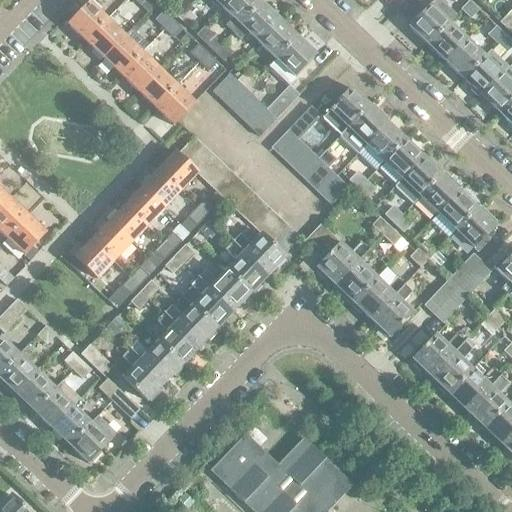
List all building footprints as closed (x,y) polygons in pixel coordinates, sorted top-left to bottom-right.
[(212,0),(221,8),(229,0),(212,0)] [(257,0),(229,0),(221,8),(232,19),(225,26),(233,33),(261,3),(257,0)] [(409,28),(428,45),(449,23),(449,24),(457,16),(439,0),(436,0),(420,16),(418,14),(410,23),(412,25),(409,28)] [(169,10),(178,18),(186,10),(177,1),(169,10)] [(479,11),(469,1),(461,10),(470,20),(479,11)] [(68,26),(86,43),(108,20),(89,3),(68,26)] [(240,40),(247,32),(257,43),(279,20),(261,3),(233,33),(240,40)] [(196,19),(186,10),(178,18),(187,27),(196,19)] [(511,10),(501,23),(511,33),(511,10)] [(155,21),(164,30),(172,21),(163,12),(155,21)] [(86,43),(103,59),(125,36),(108,20),(86,43)] [(279,20),(257,43),(276,60),(297,37),(279,20)] [(182,30),(172,21),(164,30),(173,39),(182,30)] [(467,41),(449,24),(449,23),(428,45),(446,63),(467,41)] [(487,36),(496,46),(505,36),(496,27),(487,36)] [(204,44),(214,53),(222,44),(213,35),(204,44)] [(103,59),(120,76),(142,53),(125,36),(103,59)] [(505,54),(511,47),(511,42),(505,36),(496,46),(505,54)] [(297,37),(276,60),(294,77),(315,54),(297,37)] [(446,63),(464,80),(485,58),(467,41),(446,63)] [(232,53),(222,44),(214,53),(223,62),(232,53)] [(189,54),(199,63),(207,54),(198,45),(189,54)] [(142,53),(120,76),(138,92),(160,69),(142,53)] [(208,72),(215,65),(217,63),(207,54),(199,63),(208,72)] [(503,75),(485,58),(464,80),(472,88),(471,90),(478,97),(480,95),(481,97),(503,75)] [(138,92),(155,109),(177,86),(160,69),(138,92)] [(246,91),(254,82),(245,74),(237,82),(241,86),(246,91)] [(213,93),(224,103),(241,86),(237,82),(229,75),(213,93)] [(511,100),(511,83),(503,75),(481,97),(499,114),(511,100)] [(177,86),(155,109),(173,126),(195,103),(177,86)] [(249,94),(246,91),(241,86),(224,103),(233,111),(249,94)] [(266,110),(276,119),(298,96),(289,87),(266,110)] [(347,129),(369,106),(350,88),(347,92),(345,90),(337,99),(339,100),(322,119),(340,136),(347,129)] [(233,111),(241,120),(258,102),(249,94),(233,111)] [(511,100),(499,114),(511,125),(511,100)] [(266,110),(258,102),(241,120),(250,128),(266,110)] [(387,123),(369,106),(347,129),(365,146),(387,123)] [(311,107),(288,131),(297,140),(320,116),(311,107)] [(259,137),(276,119),(266,110),(250,128),(259,137)] [(387,123),(365,146),(383,163),(405,140),(387,123)] [(281,158),(297,140),(288,131),(271,149),(281,158)] [(178,155),(188,165),(205,147),(195,138),(178,155)] [(281,158),(289,166),(306,148),(297,140),(281,158)] [(422,157),(405,140),(383,163),(384,163),(379,168),(396,185),(422,157)] [(188,165),(197,173),(213,156),(205,147),(188,165)] [(289,166),(298,174),(315,157),(306,148),(289,166)] [(175,153),(158,171),(181,193),(198,174),(197,173),(188,165),(178,155),(175,153)] [(323,154),(318,160),(323,165),(327,168),(329,166),(332,162),(323,154)] [(197,173),(198,174),(205,181),(222,164),(213,156),(197,173)] [(298,174),(307,183),(323,165),(318,160),(315,157),(298,174)] [(414,202),(419,197),(441,175),(422,157),(396,185),(414,202)] [(205,181),(214,189),(231,172),(222,164),(205,181)] [(307,183),(316,191),(332,173),(327,168),(323,165),(307,183)] [(164,210),(181,193),(158,171),(141,188),(164,210)] [(240,181),(231,172),(214,189),(223,198),(240,181)] [(348,182),(357,190),(367,180),(357,172),(348,182)] [(348,188),(332,173),(316,191),(331,206),(348,188)] [(419,197),(437,214),(459,192),(456,189),(458,187),(450,179),(448,181),(441,175),(419,197)] [(380,192),(367,180),(357,190),(370,202),(380,192)] [(253,193),(243,184),(226,201),(236,210),(253,193)] [(141,188),(125,205),(148,227),(164,210),(141,188)] [(0,210),(11,200),(0,189),(0,210)] [(459,192),(437,214),(455,231),(476,209),(468,200),(470,198),(461,190),(459,192)] [(236,210),(245,219),(261,201),(253,193),(236,210)] [(206,199),(197,208),(206,216),(214,208),(206,199)] [(0,210),(0,232),(6,239),(28,216),(11,200),(0,210)] [(245,219),(253,227),(270,210),(261,201),(245,219)] [(125,205),(108,223),(131,244),(148,227),(125,205)] [(384,216),(393,224),(402,215),(393,207),(384,216)] [(206,216),(197,208),(187,218),(196,226),(206,216)] [(485,217),(476,209),(455,231),(477,252),(489,240),(485,237),(495,226),(493,224),(495,222),(487,215),(485,217)] [(210,220),(218,228),(227,218),(220,210),(210,220)] [(261,235),(262,235),(279,218),(270,210),(253,227),(261,234),(261,235)] [(411,225),(402,215),(393,224),(403,233),(411,225)] [(46,233),(28,216),(6,239),(24,256),(46,233)] [(279,218),(262,235),(271,244),(288,226),(279,218)] [(372,226),(382,236),(389,228),(379,219),(372,226)] [(207,239),(218,228),(210,220),(199,231),(207,239)] [(108,223),(92,240),(115,262),(131,244),(108,223)] [(321,225),(304,242),(313,250),(298,266),(308,276),(316,268),(318,270),(316,272),(324,279),(326,277),(334,286),(369,250),(361,242),(351,253),(321,225)] [(288,226),(271,244),(286,258),(285,260),(287,262),(304,242),(288,226)] [(393,246),(400,239),(389,228),(382,236),(393,246)] [(173,251),(181,242),(172,234),(164,242),(173,251)] [(240,235),(233,243),(269,276),(277,268),(279,270),(287,262),(285,260),(286,258),(271,244),(262,235),(261,235),(251,245),(240,235)] [(97,280),(115,262),(92,240),(75,258),(97,280)] [(164,242),(147,260),(156,268),(173,251),(164,242)] [(236,260),(226,271),(253,297),(262,287),(260,285),(269,276),(233,243),(226,250),(236,260)] [(423,243),(416,250),(427,260),(434,253),(423,243)] [(185,246),(175,256),(183,264),(192,253),(185,246)] [(376,257),(369,250),(334,286),(343,294),(341,296),(351,305),(376,278),(366,268),(376,257)] [(409,258),(420,268),(427,260),(416,250),(409,258)] [(511,292),(511,252),(509,256),(510,257),(510,258),(506,254),(493,267),(509,282),(501,289),(508,296),(511,292)] [(458,289),(482,264),(473,255),(449,280),(458,289)] [(173,275),(183,264),(175,256),(165,267),(173,275)] [(147,260),(131,277),(140,285),(156,268),(147,260)] [(467,298),(491,273),(482,264),(458,289),(467,298)] [(206,271),(199,279),(234,312),(242,304),(245,306),(253,297),(226,271),(216,281),(206,271)] [(130,296),(140,285),(131,277),(121,287),(130,296)] [(387,288),(376,278),(351,305),(361,314),(362,312),(370,320),(405,284),(397,277),(387,288)] [(202,296),(192,307),(219,332),(227,323),(225,321),(234,312),(199,279),(191,286),(202,296)] [(458,289),(449,280),(424,306),(433,315),(458,289)] [(150,282),(141,292),(149,299),(158,289),(150,282)] [(413,292),(405,284),(370,320),(379,328),(377,330),(385,337),(387,336),(389,338),(413,313),(402,303),(413,292)] [(458,289),(433,315),(443,324),(467,298),(458,289)] [(149,299),(141,292),(130,303),(138,310),(149,299)] [(18,301),(0,318),(0,328),(4,333),(26,309),(18,301)] [(219,332),(192,307),(183,316),(172,306),(165,314),(200,348),(208,340),(210,342),(219,332)] [(495,311),(488,318),(499,329),(506,321),(495,311)] [(168,331),(158,342),(185,368),(193,359),(191,357),(200,348),(165,314),(157,321),(168,331)] [(117,318),(106,329),(114,336),(124,325),(117,318)] [(480,326),(492,336),(499,329),(488,318),(480,326)] [(54,337),(45,328),(37,337),(46,345),(54,337)] [(431,378),(465,342),(457,334),(446,345),(435,335),(412,360),(413,361),(412,363),(420,371),(421,369),(431,378)] [(0,375),(19,355),(1,338),(0,338),(0,375)] [(137,342),(130,350),(166,384),(173,375),(176,378),(185,368),(158,342),(148,353),(137,342)] [(465,342),(431,378),(439,386),(438,388),(447,397),(473,371),(462,360),(472,349),(465,342)] [(503,352),(511,360),(511,345),(511,344),(503,352)] [(113,368),(90,346),(81,355),(104,377),(113,368)] [(26,348),(19,355),(0,375),(0,379),(6,385),(3,388),(13,397),(37,372),(27,363),(34,356),(26,348)] [(157,393),(166,384),(130,350),(123,357),(134,367),(122,380),(147,403),(149,401),(151,403),(159,395),(157,393)] [(73,371),(81,362),(72,353),(64,362),(73,371)] [(90,371),(81,362),(73,371),(82,380),(90,371)] [(457,403),(466,412),(501,377),(493,369),(482,380),(473,371),(447,397),(455,405),(457,403)] [(37,372),(13,397),(24,407),(26,405),(34,412),(55,390),(55,389),(37,372)] [(483,431),(508,405),(498,395),(508,384),(501,377),(466,412),(474,420),(473,422),(483,431)] [(106,397),(108,399),(116,390),(107,380),(94,394),(102,401),(106,397)] [(34,412),(52,429),(73,407),(80,399),(62,382),(55,389),(55,390),(34,412)] [(138,411),(116,390),(108,399),(130,420),(138,411)] [(511,408),(508,405),(483,431),(491,439),(492,437),(502,447),(511,436),(511,408)] [(91,425),(90,424),(73,407),(52,429),(70,447),(91,425)] [(97,417),(90,424),(91,425),(70,447),(88,464),(91,460),(94,462),(101,454),(99,452),(116,435),(97,417)] [(327,511),(352,486),(303,440),(278,467),(245,435),(210,472),(251,511),(327,511)] [(511,436),(502,447),(510,455),(509,456),(511,459),(511,436)] [(0,511),(26,511),(10,496),(0,507),(0,506),(0,511)]
